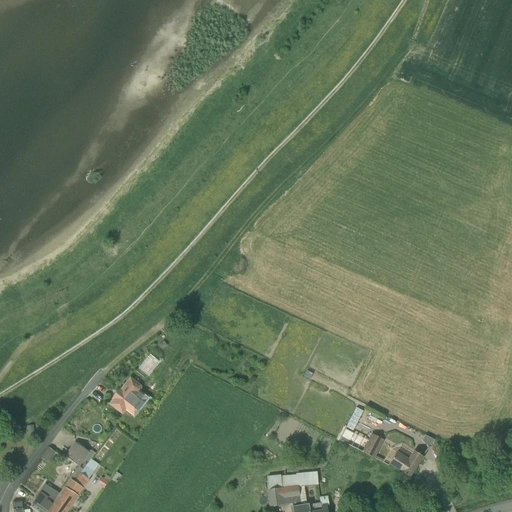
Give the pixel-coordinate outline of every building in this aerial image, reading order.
[(121,414),(142,388),(131,380),(110,404),(121,414)] [(356,426),(363,412),(356,408),(349,422),(356,426)] [(346,444),(352,432),(345,429),(339,440),(346,444)] [(426,433),(422,439),(431,444),(434,438),(426,433)] [(375,458),(385,440),(372,434),(363,452),(375,458)] [(84,460),(89,452),(75,442),(70,449),(84,460)] [(82,462),(84,460),(70,449),(65,456),(79,467),(82,462)] [(390,465),(396,468),(395,468),(408,477),(422,456),(413,450),(407,459),(403,456),(397,453),(390,465)] [(49,458),(44,454),(40,458),(45,462),(49,458)] [(87,479),(93,471),(91,469),(85,466),(80,474),(87,479)] [(292,504),(293,511),(327,511),(323,483),(317,484),(316,479),(317,479),(317,471),(311,472),(312,479),(307,479),(306,473),(280,477),(281,487),(267,489),(269,507),(276,506),(292,504)] [(116,483),(122,476),(116,472),(111,479),(116,483)] [(98,484),(105,487),(108,480),(101,477),(98,484)] [(64,511),(82,487),(71,479),(47,511),(64,511)] [(45,511),(58,493),(45,485),(31,507),(39,511),(45,511)] [(12,511),(22,511),(21,501),(15,502),(16,509),(13,509),(12,511)]
